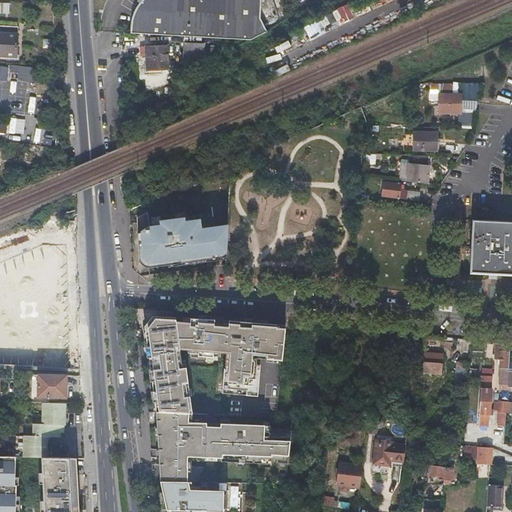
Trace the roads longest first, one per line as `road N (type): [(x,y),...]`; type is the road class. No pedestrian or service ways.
road 1 (residential): [(511,322),(112,291)]
road 2 (primary): [(93,195),(106,511)]
road 3 (primary): [(137,511),(112,291)]
road 4 (primary): [(77,0),(93,195)]
